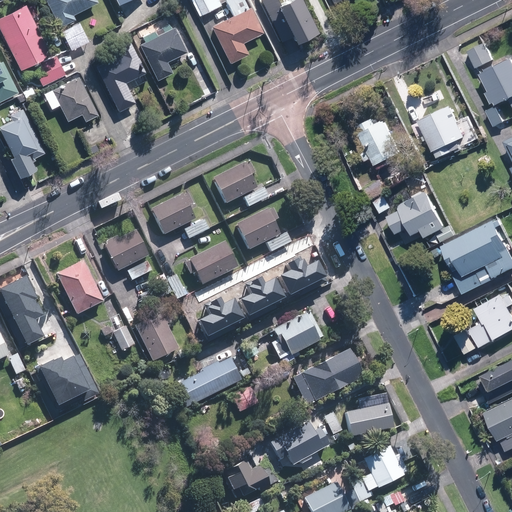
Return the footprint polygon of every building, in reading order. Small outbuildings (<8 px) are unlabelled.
[(46,0),(60,28),(76,20),(73,14),(98,2),(96,0),(46,0)] [(218,0),(195,0),(203,15),(221,6),(218,0)] [(278,0),(261,0),(283,43),(295,36),(299,44),(319,34),(302,0),(297,0),(282,7),(278,0)] [(27,4),(0,17),(0,28),(20,70),(52,55),(27,4)] [(250,7),(212,26),(230,63),(249,54),(243,42),(262,33),(250,7)] [(187,51),(174,27),(140,44),(158,80),(173,72),(167,61),(187,51)] [(130,39),(117,45),(121,54),(96,66),(118,112),(136,103),(126,82),(146,72),(130,39)] [(494,59),(486,42),(469,51),(477,67),(494,59)] [(55,53),(32,64),(43,86),(66,75),(55,53)] [(511,96),(511,57),(482,73),(491,90),(487,92),(493,103),(496,101),(497,104),(511,96)] [(0,102),(19,93),(3,61),(0,62),(0,102)] [(78,76),(52,89),(68,120),(81,114),(85,121),(98,114),(78,76)] [(452,104),(420,119),(435,150),(436,149),(440,157),(456,149),(457,152),(465,148),(463,145),(480,138),(469,115),(459,120),(452,104)] [(506,121),(498,106),(488,111),(495,126),(506,121)] [(44,152),(22,108),(9,115),(12,119),(0,125),(0,127),(14,155),(10,157),(19,177),(37,169),(31,158),(44,152)] [(375,117),(351,128),(367,161),(373,158),(377,165),(378,164),(380,168),(397,160),(395,156),(403,152),(387,119),(377,123),(375,117)] [(249,162),(245,164),(244,162),(212,178),(226,204),(257,188),(251,176),(255,173),(249,162)] [(388,190),(383,178),(366,186),(372,198),(388,190)] [(268,196),(264,188),(244,198),(248,206),(268,196)] [(447,226),(429,190),(399,204),(401,208),(389,215),(398,233),(410,227),(414,234),(423,229),(427,236),(447,226)] [(187,193),(182,195),(181,193),(150,209),(163,235),(194,219),(188,207),(193,204),(187,193)] [(382,212),(393,206),(386,193),(375,199),(382,212)] [(272,207),(267,210),(266,208),(235,224),(248,249),(279,234),(273,221),(278,219),(272,207)] [(511,268),(511,248),(496,218),(444,244),(451,258),(448,260),(465,293),(511,268)] [(208,228),(204,220),(184,230),(188,238),(208,228)] [(135,230),(118,238),(116,236),(106,241),(107,243),(104,244),(116,270),(147,255),(135,230)] [(290,242),(286,233),(266,243),(271,252),(290,242)] [(188,259),(189,261),(185,263),(191,275),(195,272),(202,285),(237,267),(223,241),(188,259)] [(82,261),(55,274),(76,314),(102,301),(82,261)] [(147,261),(126,271),(132,281),(152,271),(147,261)] [(233,291),(245,314),(305,283),(293,261),(233,291)] [(166,279),(163,273),(135,288),(145,307),(172,292),(166,279)] [(28,274),(0,286),(0,307),(20,350),(45,338),(37,322),(45,318),(35,295),(38,294),(28,274)] [(175,275),(166,279),(172,292),(176,300),(185,295),(175,275)] [(202,293),(181,302),(191,322),(211,312),(202,293)] [(478,307),(486,320),(471,328),(482,346),(511,329),(511,309),(503,293),(478,307)] [(308,310),(271,329),(276,339),(269,342),(278,359),(289,354),(289,355),(318,340),(317,338),(322,336),(308,310)] [(161,313),(134,325),(150,359),(177,346),(161,313)] [(125,326),(112,332),(121,350),(134,344),(125,326)] [(0,357),(9,353),(0,335),(0,357)] [(362,376),(348,348),(291,377),(305,404),(362,376)] [(33,367),(56,412),(80,400),(82,404),(101,394),(79,350),(51,364),(49,359),(33,367)] [(25,370),(15,353),(7,358),(16,374),(25,370)] [(218,363),(217,361),(201,368),(203,371),(174,384),(185,407),(240,381),(229,358),(218,363)] [(511,359),(485,373),(487,378),(480,382),(490,403),(511,392),(511,359)] [(250,386),(230,395),(238,411),(258,402),(250,386)] [(392,427),(385,393),(356,399),(358,408),(345,411),(350,436),(392,427)] [(511,398),(486,411),(500,439),(502,438),(507,450),(511,448),(511,398)] [(332,412),(323,416),(332,434),(341,430),(332,412)] [(307,421),(269,442),(279,459),(286,455),(291,465),(299,461),(300,463),(309,458),(308,455),(328,444),(318,427),(312,430),(307,421)] [(388,445),(362,458),(370,473),(361,478),(367,491),(376,486),(377,488),(403,475),(402,473),(406,470),(398,454),(394,456),(388,445)] [(269,462),(260,467),(259,465),(250,469),(244,457),(219,469),(229,490),(236,487),(240,496),(268,483),(268,485),(278,480),(269,462)] [(341,511),(349,508),(335,481),(303,497),(310,511),(341,511)] [(397,502),(392,491),(373,501),(377,511),(385,511),(386,511),(385,508),(397,502)] [(261,497),(242,507),(245,511),(266,511),(268,511),(261,497)]
